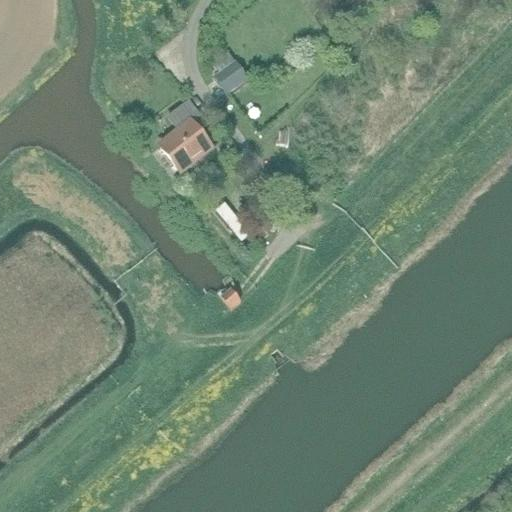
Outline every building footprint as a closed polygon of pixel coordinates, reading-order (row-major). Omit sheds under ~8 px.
[(233,67),(214,83),(227,99),(247,83),(233,67)] [(181,176),(211,152),(191,126),(200,119),(189,105),(168,121),(179,134),(160,149),(181,176)] [(214,214),(240,245),(249,237),(223,206),(214,214)] [(261,227),(267,223),(264,219),(258,223),(261,227)] [(222,301),(231,312),(240,304),(230,293),(222,301)]
